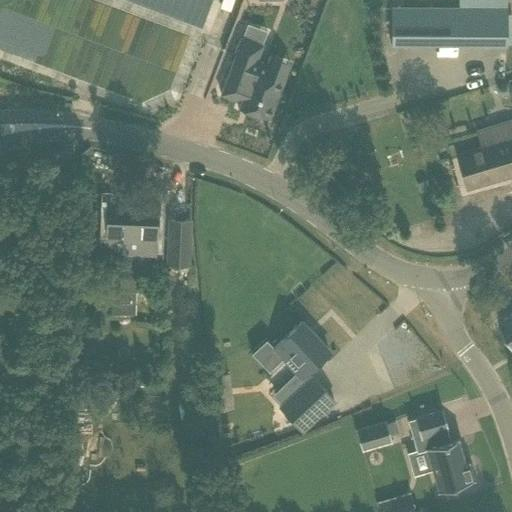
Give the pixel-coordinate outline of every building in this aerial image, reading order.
[(507,46),(507,7),(391,6),(391,46),(507,46)] [(235,55),(220,94),(240,101),(238,107),(269,119),(284,79),(265,71),(268,64),(256,60),(262,45),(240,37),(234,54),(235,55)] [(465,187),(511,174),(511,116),(474,127),(480,146),(455,153),(465,187)] [(360,179),(354,187),(360,192),(367,184),(360,179)] [(420,192),(429,188),(426,179),(416,183),(420,192)] [(155,251),(157,201),(107,199),(107,200),(107,205),(102,207),(102,216),(106,218),(106,250),(155,251)] [(170,220),(170,264),(189,266),(190,220),(170,220)] [(83,238),(83,262),(98,262),(98,238),(83,238)] [(111,256),(110,314),(135,315),(135,290),(148,290),(148,281),(148,257),(136,257),(111,256)] [(83,282),(82,306),(93,306),(93,292),(96,292),(96,283),(83,282)] [(511,313),(499,322),(511,342),(511,313)] [(266,339),(252,352),(270,372),(287,357),(301,371),(304,375),(306,372),(329,351),(301,321),(274,347),(266,339)] [(210,375),(212,391),(231,388),(229,372),(210,375)] [(302,429),(334,400),(312,376),(311,377),(286,400),(280,405),(302,429)] [(439,491),(475,481),(470,461),(466,462),(459,437),(450,440),(446,429),(448,428),(442,409),(407,419),(417,451),(426,449),(439,491)] [(391,440),(385,420),(356,428),(362,448),(391,440)] [(379,511),(409,511),(415,510),(411,497),(378,507),(379,511)]
